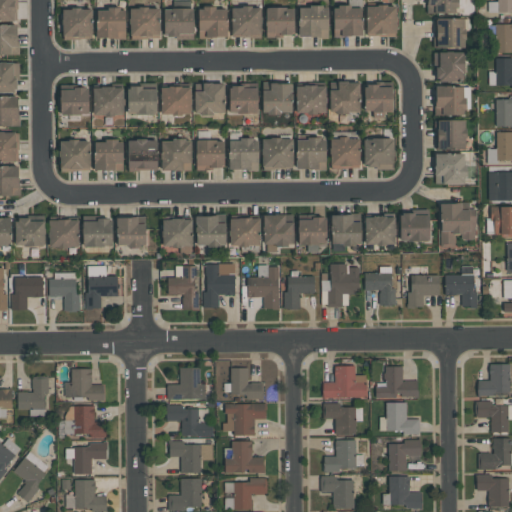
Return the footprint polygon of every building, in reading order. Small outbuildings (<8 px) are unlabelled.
[(0,0),(0,20),(16,21),(16,0),(0,0)] [(427,0),(428,14),(457,13),(456,0),(427,0)] [(511,0),(496,0),(496,12),(511,12),(511,0)] [(396,36),(396,5),(366,6),(366,37),(396,36)] [(298,6),(298,37),(328,37),(328,6),(298,6)] [(334,36),(362,36),(361,6),(333,7),(334,36)] [(159,7),(129,8),(130,39),(160,38),(159,7)] [(198,37),(227,37),(226,7),(198,8),(198,37)] [(231,7),(231,37),(261,37),(261,7),(231,7)] [(293,7),(265,8),(266,36),(294,36),(293,7)] [(62,38),(92,38),(92,8),(62,9),(62,38)] [(96,38),(124,38),(125,9),(97,8),(96,38)] [(193,8),(163,8),(164,38),(194,37),(193,8)] [(467,47),(466,18),(434,19),(435,48),(467,47)] [(495,53),(511,52),(511,22),(494,23),(495,53)] [(0,54),(18,55),(17,24),(0,24),(0,54)] [(464,52),(434,52),(435,82),(465,82),(464,52)] [(488,85),(511,84),(511,72),(511,57),(495,57),(495,71),(488,71),(488,85)] [(18,62),(0,62),(0,92),(18,92),(18,62)] [(329,90),(329,114),(360,113),(359,82),(337,82),(337,90),(329,90)] [(224,114),(224,83),(202,83),(202,91),(194,91),(194,114),(224,114)] [(262,113),(291,113),(292,83),(262,83),(262,113)] [(295,113),(325,113),(325,85),(296,85),(295,113)] [(364,86),(364,112),(392,111),(392,85),(364,86)] [(156,86),(127,87),(128,114),(156,114),(156,86)] [(191,114),(190,86),(160,87),(161,115),(191,114)] [(435,115),(466,115),(466,86),(435,86),(435,115)] [(92,87),(93,116),(123,115),(123,87),(92,87)] [(257,113),(257,87),(229,87),(229,113),(257,113)] [(88,114),(88,88),(60,88),(60,115),(88,114)] [(18,96),(0,96),(0,126),(18,126),(18,96)] [(495,126),(511,125),(511,96),(495,97),(495,126)] [(465,119),(435,120),(435,150),(465,149),(465,119)] [(0,162),(18,162),(18,132),(0,131),(0,162)] [(487,163),(496,163),(496,160),(511,160),(511,164),(511,131),(495,132),(495,148),(486,149),(487,163)] [(359,137),(329,138),(330,168),(359,167),(359,137)] [(262,138),(262,169),(293,168),(292,138),(262,138)] [(326,138),(296,138),(296,169),(325,169),(326,138)] [(393,169),(394,138),(364,138),(363,168),(393,169)] [(157,170),(156,139),(127,140),(127,170),(157,170)] [(228,170),(258,170),(258,139),(228,139),(228,170)] [(89,170),(89,140),(60,140),(59,170),(89,170)] [(122,170),(123,141),(94,140),(93,170),(122,170)] [(161,171),(191,170),(191,140),(161,140),(161,171)] [(224,140),(196,140),(196,169),(224,169),(224,140)] [(465,183),(465,153),(434,153),(434,184),(465,183)] [(0,195),(19,195),(18,166),(0,165),(0,195)] [(511,169),(496,170),(496,200),(511,199),(511,169)] [(440,244),(454,244),(454,238),(475,238),(475,209),(461,209),(461,203),(440,203),(440,244)] [(511,206),(491,207),(491,237),(511,236),(511,206)] [(428,210),(399,211),(400,241),(429,241),(428,210)] [(293,222),(285,222),(285,214),(263,215),(264,252),(276,252),(276,246),(293,245),(293,222)] [(331,215),(331,245),(360,244),(360,214),(331,215)] [(196,246),(225,246),(225,223),(216,223),(216,216),(195,216),(196,246)] [(365,245),(395,245),(394,216),(364,217),(365,245)] [(0,246),(10,246),(10,217),(0,217),(0,246)] [(144,223),(137,223),(137,217),(116,218),(117,247),(145,246),(144,223)] [(229,218),(230,246),(259,245),(258,217),(229,218)] [(297,219),(298,244),(326,244),(325,218),(297,219)] [(44,219),(15,219),(15,246),(45,245),(44,219)] [(78,220),(48,219),(48,247),(78,248),(78,220)] [(111,219),(82,220),(83,247),(112,246),(111,219)] [(162,246),(192,246),(192,219),(161,219),(162,246)] [(234,295),(234,263),(204,264),(204,308),(218,307),(218,295),(234,295)] [(167,295),(181,294),(182,310),(199,309),(197,265),(175,266),(175,277),(167,277),(167,295)] [(246,297),(263,297),(263,309),(279,309),(278,265),(257,265),(257,277),(246,277),(246,297)] [(321,273),(320,306),(341,306),(341,294),(358,294),(358,265),(329,265),(329,273),(321,273)] [(117,296),(117,276),(105,276),(105,266),(86,266),(87,308),(100,308),(100,296),(117,296)] [(364,290),(379,290),(378,305),(395,305),(395,289),(391,289),(391,267),(378,266),(378,273),(364,273),(364,290)] [(444,275),(444,295),(460,294),(461,307),(475,307),(474,267),(461,267),(461,274),(444,275)] [(77,311),(76,272),(49,273),(50,296),(63,296),(63,311),(77,311)] [(314,274),(286,274),(286,309),(299,309),(299,293),(314,293),(314,274)] [(410,275),(410,293),(406,293),(407,307),(423,307),(422,295),(439,295),(438,275),(410,275)] [(14,277),(14,293),(10,293),(11,310),(26,310),(26,297),(43,296),(43,276),(14,277)] [(511,280),(502,280),(503,299),(511,298),(511,280)] [(511,302),(503,302),(503,312),(511,311),(511,302)] [(488,364),(488,380),(477,380),(477,395),(509,395),(508,364),(488,364)] [(367,398),(366,375),(354,375),(354,365),(333,366),(334,382),(322,382),(322,398),(367,398)] [(375,398),(417,397),(417,380),(402,380),(402,366),(384,366),(385,386),(375,386),(375,398)] [(247,383),(247,367),(230,368),(230,382),(223,382),(223,395),(246,395),(246,399),(263,399),(263,382),(247,383)] [(91,369),(71,368),(71,382),(64,382),(64,399),(103,399),(104,385),(91,384),(91,369)] [(205,399),(204,384),(199,384),(199,368),(179,368),(179,384),(166,384),(167,399),(205,399)] [(17,410),(29,409),(29,415),(46,415),(46,377),(32,377),(32,391),(17,391),(17,410)] [(0,417),(6,417),(5,409),(11,409),(11,389),(0,388),(0,417)] [(490,432),(510,432),(510,405),(491,405),(491,401),(475,401),(475,418),(490,418),(490,432)] [(406,402),(385,402),(385,421),(380,421),(379,432),(418,433),(419,418),(406,418),(406,402)] [(253,435),(254,419),(265,419),(265,404),(224,403),(224,431),(233,431),(233,435),(253,435)] [(323,419),(334,418),(334,434),(355,434),(355,405),(323,405),(323,419)] [(104,436),(105,422),(94,421),(94,406),(63,406),(63,435),(104,436)] [(166,420),(181,421),(180,436),(212,436),(212,423),(208,423),(208,407),(166,407),(166,420)] [(6,438),(3,444),(0,442),(0,478),(19,447),(6,438)] [(509,438),(492,438),(492,452),(477,453),(477,469),(510,468),(509,438)] [(388,471),(406,470),(406,456),(420,456),(420,439),(402,440),(402,443),(387,444),(388,471)] [(180,473),(201,472),(200,459),(212,459),(211,444),(183,445),(183,440),(168,441),(168,457),(179,456),(180,473)] [(334,440),(334,456),(323,456),(323,470),(356,470),(355,465),(362,465),(362,454),(355,454),(354,440),(334,440)] [(251,441),(231,441),(231,457),(224,457),(224,472),(263,473),(264,457),(251,457),(251,441)] [(90,473),(90,459),(105,459),(105,442),(88,443),(88,446),(73,447),(73,474),(90,473)] [(16,493),(28,502),(39,487),(35,484),(49,467),(29,451),(13,471),(26,481),(16,493)] [(352,508),(353,480),(336,480),(337,476),(320,476),(320,492),(332,492),(332,508),(352,508)] [(408,476),(388,476),(388,494),(382,494),(382,506),(422,506),(422,492),(408,492),(408,476)] [(476,476),(475,490),(487,491),(487,506),(507,507),(508,477),(476,476)] [(251,509),(251,494),(266,494),(266,477),(249,478),(249,482),(224,482),(224,509),(251,509)] [(167,495),(168,509),(201,508),(200,478),(179,479),(180,495),(167,495)] [(94,480),(74,479),(74,510),(106,510),(106,495),(94,495),(94,480)]
